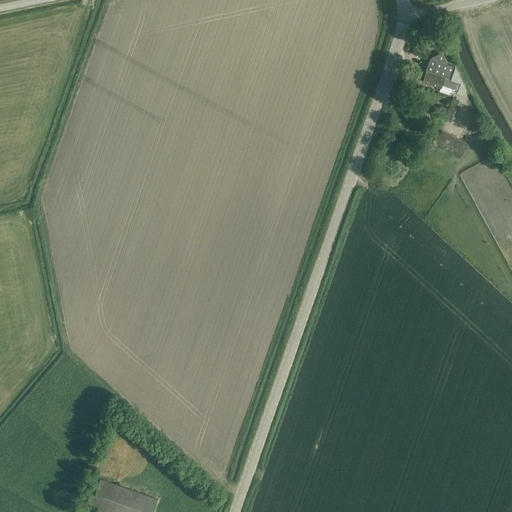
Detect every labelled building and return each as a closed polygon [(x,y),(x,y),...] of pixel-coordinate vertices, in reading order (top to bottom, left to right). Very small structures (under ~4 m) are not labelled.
[(466,89),(455,66),(447,63),(447,62),(443,53),(442,53),(441,52),(441,53),(430,57),(422,81),(441,88),(442,84),(458,90),(457,93),(462,94),(463,94),(464,94),(466,92),(466,91),(466,90),(466,89)] [(439,99),(449,102),(451,94),(440,92),(439,99)] [(454,119),(461,102),(453,98),(446,116),(454,119)] [(458,151),(460,147),(466,150),(469,144),(442,130),(437,140),(458,151)] [(153,511),(158,499),(148,496),(100,479),(90,507),(104,511),(153,511)]
